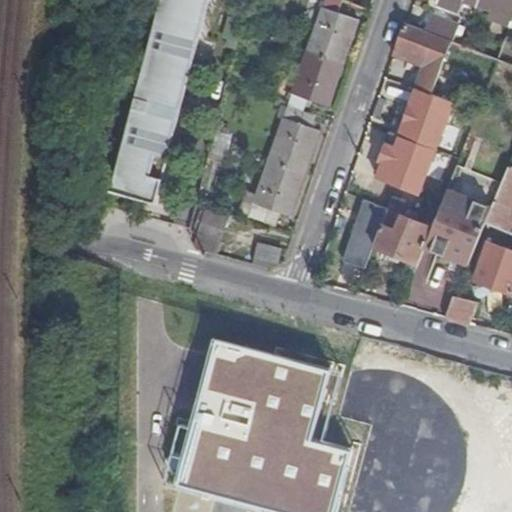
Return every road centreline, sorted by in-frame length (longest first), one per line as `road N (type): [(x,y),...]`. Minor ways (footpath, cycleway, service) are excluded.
road 1 (residential): [(397,0),(294,293)]
road 2 (residential): [(294,293),(109,246),(49,243)]
road 3 (residential): [(511,353),(294,293)]
